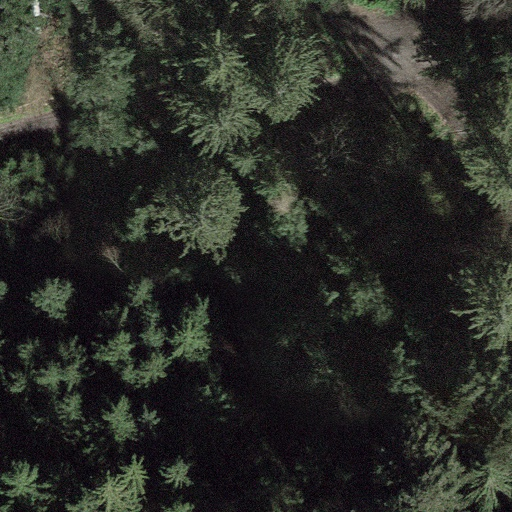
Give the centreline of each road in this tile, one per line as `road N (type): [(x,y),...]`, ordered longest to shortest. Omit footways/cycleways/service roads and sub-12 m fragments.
road 1 (track): [(392,70),(280,87),(120,88),(0,138)]
road 2 (track): [(392,70),(511,167)]
